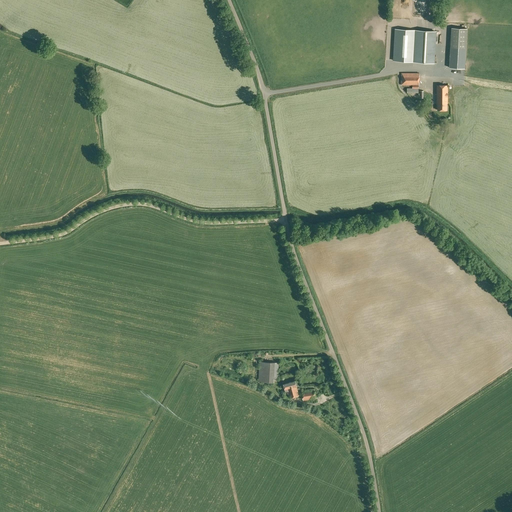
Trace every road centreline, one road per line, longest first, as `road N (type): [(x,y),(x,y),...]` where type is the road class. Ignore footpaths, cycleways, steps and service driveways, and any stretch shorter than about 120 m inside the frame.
road 1 (unclassified): [(377,511),(360,430),(282,216)]
road 2 (unclassified): [(0,238),(56,230),(111,201),(142,200),(195,218),(282,216)]
road 3 (unclassified): [(282,216),(257,77),(227,0)]
